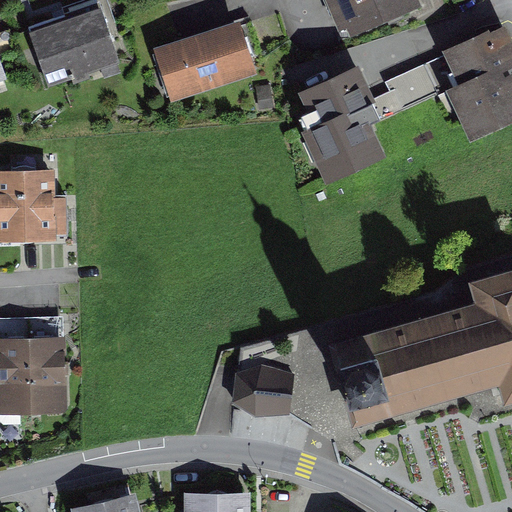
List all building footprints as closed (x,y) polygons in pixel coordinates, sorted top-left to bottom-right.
[(412,0),(330,0),(343,30),(352,26),(355,32),(415,6),(412,0)] [(32,26),(49,79),(119,56),(102,3),(32,26)] [(160,50),(175,93),(253,68),(238,24),(160,50)] [(511,52),(501,29),(450,52),(465,87),(453,93),(473,138),(511,120),(511,81),(506,70),(511,67),(511,52)] [(391,100),(380,104),(385,117),(449,91),(438,65),(386,86),(391,100)] [(356,75),(303,98),(319,134),(311,138),(330,181),(379,159),(365,127),(378,122),(356,75)] [(0,170),(0,237),(54,235),(51,169),(0,170)] [(480,312),(337,349),(357,422),(503,384),(508,403),(511,401),(511,276),(473,287),(480,312)] [(60,339),(29,340),(31,402),(62,401),(60,339)] [(29,340),(0,340),(0,402),(31,402),(29,340)] [(291,376),(259,368),(240,374),(237,399),(253,410),(287,410),(291,376)] [(191,502),(191,511),(244,511),(245,503),(191,502)]
